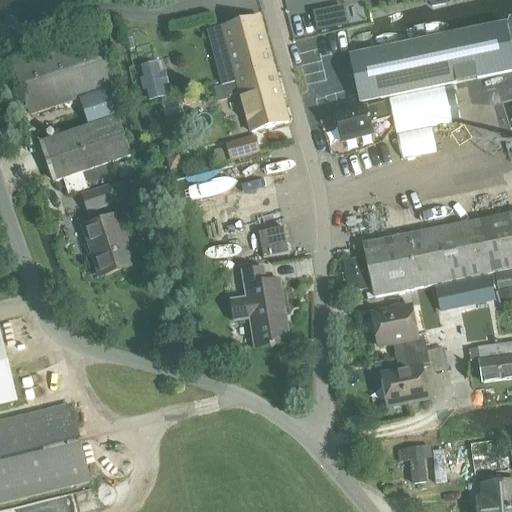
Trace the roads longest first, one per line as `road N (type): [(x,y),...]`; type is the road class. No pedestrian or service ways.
road 1 (unclassified): [(320,452),(323,229),(268,0)]
road 2 (unclassified): [(320,452),(240,394),(82,343),(59,327),(0,184)]
